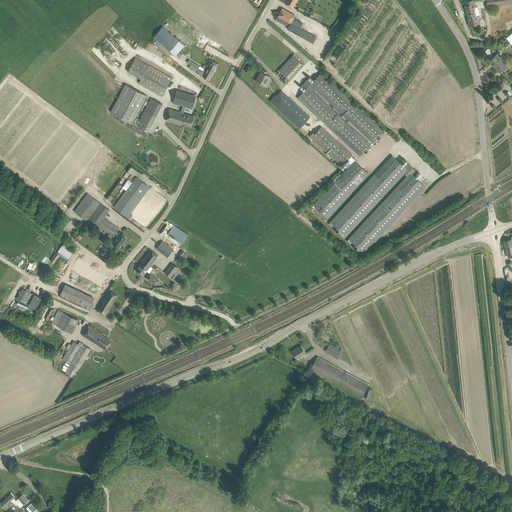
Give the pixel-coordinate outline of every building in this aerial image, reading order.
[(467,6),(465,6),(468,18),(469,19),(471,18),(472,24),(477,22),(477,21),(476,17),(475,16),(478,15),(479,13),(478,9),(476,7),(475,3),(473,0),(466,2),(467,6)] [(290,23),(295,15),(282,8),(278,16),(290,23)] [(288,27),(287,29),(304,38),(313,43),(316,37),(300,28),(290,23),(288,27)] [(179,56),(177,54),(184,46),(162,27),(153,37),(169,51),(170,51),(177,58),(179,56)] [(509,68),(506,64),(505,65),(500,60),(501,59),(496,54),(489,61),(498,72),(503,68),(505,71),(509,68)] [(303,64),(293,55),(279,70),(289,79),(303,64)] [(128,72),(141,79),(138,83),(162,96),(172,78),(135,58),(128,72)] [(195,72),(205,78),(209,80),(218,64),(211,60),(204,72),(198,68),(199,65),(189,60),(188,63),(191,64),(189,68),(195,72)] [(267,72),(262,70),(261,72),(259,76),(260,77),(257,82),(261,84),(265,86),(269,78),(268,77),(268,76),(266,74),(267,72)] [(302,85),(306,89),(297,98),(360,156),(371,145),(312,90),(314,88),(373,142),(383,131),(320,73),(312,82),(308,79),(302,85)] [(125,84),(110,112),(147,132),(162,104),(151,98),(140,119),(136,117),(147,96),(125,84)] [(281,90),(277,95),(280,97),(273,104),(299,128),(310,117),(281,90)] [(177,91),(173,103),(175,103),(179,105),(192,109),(196,97),(191,95),(177,91)] [(166,121),(175,124),(179,125),(180,124),(191,127),(194,116),(189,115),(169,109),(166,121)] [(352,155),(321,127),(314,134),(313,133),(309,136),(342,166),(348,159),(351,156),(352,155)] [(328,224),(344,238),(404,173),(407,176),(347,241),(362,255),(388,227),(389,228),(399,217),(398,216),(426,187),(414,176),(418,172),(407,162),(403,166),(392,155),(328,224)] [(348,159),(350,161),(348,162),(349,163),(351,165),(347,168),(313,205),(312,206),(314,208),(315,207),(327,218),(368,174),(355,161),(356,160),(351,156),(348,159)] [(114,207),(129,219),(132,216),(130,214),(148,189),(149,189),(150,188),(136,177),(114,207)] [(74,211),(87,221),(100,203),(88,194),(74,211)] [(89,219),(109,234),(108,235),(108,236),(108,237),(109,238),(110,238),(111,238),(112,237),(113,236),(116,239),(113,243),(119,247),(123,242),(126,238),(116,231),(118,228),(106,219),(107,217),(105,215),(109,210),(101,204),(89,219)] [(65,229),(71,220),(66,216),(60,225),(65,229)] [(168,234),(182,243),(187,235),(173,225),(168,234)] [(157,248),(167,257),(173,250),(162,241),(157,248)] [(153,268),(150,266),(158,256),(151,250),(136,270),(143,275),(146,271),(149,273),(153,268)] [(80,260),(73,271),(91,281),(90,281),(103,289),(109,279),(96,271),(96,272),(92,269),(93,268),(80,260)] [(164,273),(171,278),(178,268),(172,263),(164,273)] [(146,278),(155,285),(159,281),(150,273),(146,278)] [(103,299),(96,310),(105,316),(113,304),(112,303),(117,295),(109,290),(103,299)] [(35,294),(33,296),(33,295),(26,291),(20,301),(28,305),(32,297),(33,297),(29,305),(35,309),(41,298),(35,294)] [(61,291),(58,299),(89,312),(92,304),(61,291)] [(52,323),(72,334),(79,321),(58,310),(52,323)] [(102,335),(102,334),(89,325),(82,335),(94,343),(94,342),(109,352),(111,349),(108,347),(112,341),(102,335)] [(83,344),(79,342),(78,344),(73,341),(62,360),(69,364),(81,346),(82,346),(65,374),(73,378),(91,349),(83,344)] [(328,346),(325,352),(337,358),(342,350),(329,343),(328,346)] [(306,353),(304,350),(301,345),(295,349),(291,351),(296,359),(306,353)] [(310,370),(356,395),(361,398),(368,384),(317,357),(310,370)] [(23,505),(28,500),(22,494),(18,498),(18,499),(16,500),(14,498),(11,494),(0,504),(6,510),(9,508),(7,505),(12,501),(16,506),(21,502),(23,505)] [(32,502),(25,508),(29,511),(33,511),(37,508),(32,502)]
